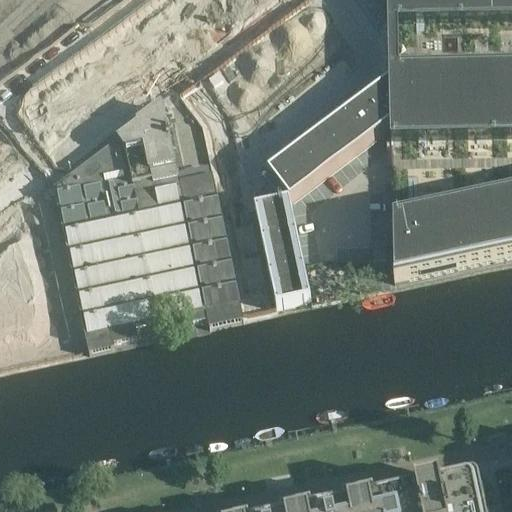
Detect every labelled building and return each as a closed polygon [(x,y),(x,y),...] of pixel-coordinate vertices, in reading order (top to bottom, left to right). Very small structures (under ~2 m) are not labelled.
[(0,73),(12,87),(93,13),(80,0),(67,0),(0,61),(0,73)] [(322,0),(314,0),(197,80),(243,148),(367,64),(322,0)] [(511,0),(387,0),(390,87),(391,131),(394,287),(511,261),(511,0)] [(145,8),(121,27),(144,57),(168,38),(145,8)] [(71,70),(90,95),(141,57),(123,32),(71,70)] [(67,69),(0,115),(0,166),(19,154),(8,138),(80,88),(67,69)] [(290,207),(391,131),(390,87),(268,177),(290,207)] [(243,325),(213,179),(179,186),(163,112),(54,194),(86,342),(88,353),(140,342),(137,331),(207,316),(210,332),(243,325)] [(289,207),(255,214),(276,313),(311,306),(302,266),(289,207)] [(386,264),(385,243),(372,244),(373,265),(386,264)] [(383,268),(370,268),(370,279),(383,279),(383,268)] [(483,511),(480,493),(479,492),(479,491),(478,489),(477,489),(476,488),(474,487),(473,487),(471,487),(353,511),(483,511)]
